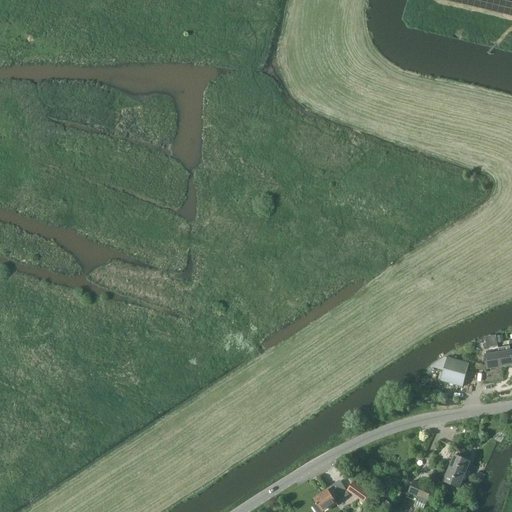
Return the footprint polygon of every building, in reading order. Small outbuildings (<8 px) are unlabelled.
[(488,369),(511,365),(511,351),(510,347),(499,348),(499,353),(495,354),(494,351),(487,352),(487,355),(486,355),(488,369)] [(447,358),(441,381),(463,387),(469,364),(447,358)] [(457,471),(468,476),(470,472),(468,471),(472,462),(463,458),(466,451),(459,448),(456,455),(450,468),(457,471)] [(457,471),(450,468),(444,482),(460,488),(464,480),(466,481),(468,476),(457,471)] [(323,511),(349,494),(341,480),(325,491),(326,492),(315,499),(318,504),(313,507),(316,511),(321,511),(323,511)] [(428,500),(433,489),(414,481),(409,492),(428,500)] [(354,482),(348,491),(359,499),(364,502),(370,494),(354,482)]
